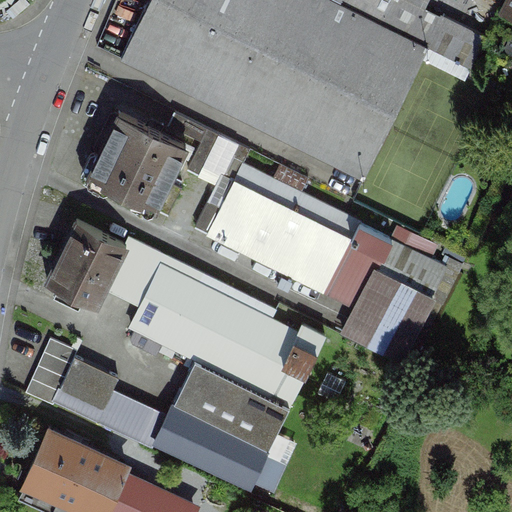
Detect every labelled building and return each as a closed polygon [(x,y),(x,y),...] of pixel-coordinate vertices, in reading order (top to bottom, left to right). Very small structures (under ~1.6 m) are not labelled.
[(150,0),(122,57),(366,178),(430,47),(334,0),(150,0)] [(334,0),(430,47),(472,68),(488,35),(444,13),(443,16),(427,8),(430,0),(334,0)] [(511,15),(511,0),(500,0),(496,8),(511,15)] [(170,180),(188,144),(162,132),(163,131),(150,124),(149,126),(120,111),(89,173),(156,207),(170,180)] [(188,167),(202,174),(222,133),(177,111),(170,124),(202,140),(188,167)] [(235,181),(243,165),(252,148),(238,141),(221,174),(235,181)] [(210,231),(359,304),(377,266),(433,292),(446,264),(415,249),(421,237),(401,227),(395,239),(243,165),(235,181),(224,205),(210,231)] [(170,180),(156,207),(170,214),(184,187),(170,180)] [(196,225),(210,231),(224,205),(210,198),(196,225)] [(127,242),(78,218),(48,279),(98,304),(117,265),(128,243),(127,242)] [(128,243),(117,265),(129,270),(119,291),(143,302),(132,324),(137,327),(132,336),(134,343),(158,355),(164,341),(197,358),(290,404),(306,372),(308,373),(327,334),(303,322),(299,330),(273,318),(278,308),(130,236),(127,242),(128,243)] [(345,333),(393,356),(415,310),(423,314),(433,292),(377,266),(359,304),(345,333)] [(56,401),(154,446),(156,441),(168,415),(113,389),(120,376),(76,355),(79,349),(52,337),(27,390),(55,403),(56,401)] [(290,404),(197,358),(168,415),(156,441),(251,488),(253,485),(267,457),(293,405),(290,404)] [(53,427),(51,426),(26,481),(29,482),(22,496),(56,511),(77,511),(79,507),(89,511),(107,511),(129,466),(51,430),(53,427)] [(267,457),(253,485),(275,495),(289,467),(267,457)]
